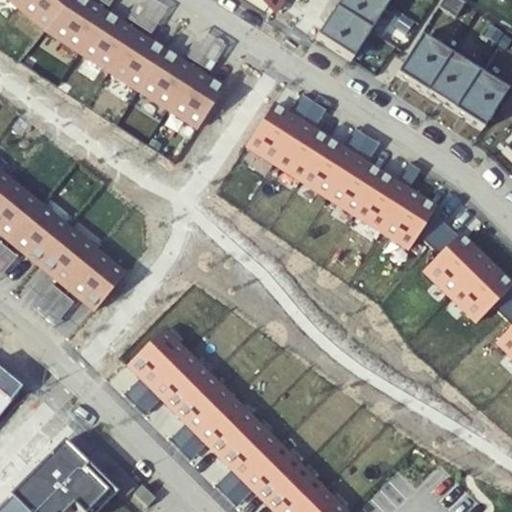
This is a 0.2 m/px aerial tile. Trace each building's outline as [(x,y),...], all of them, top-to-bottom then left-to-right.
[(6,0),(17,9),(24,0),(6,0)] [(24,0),(17,9),(44,32),(71,0),(24,0)] [(77,0),(71,0),(44,32),(78,54),(102,16),(77,0)] [(95,0),(95,1),(107,9),(112,0),(95,0)] [(137,28),(153,2),(149,0),(136,0),(124,20),(137,28)] [(246,0),(270,15),(279,0),(246,0)] [(350,62),(389,0),(339,0),(315,39),(350,62)] [(443,0),(438,8),(454,19),(463,5),(456,0),(443,0)] [(137,28),(149,36),(166,10),(153,2),(137,28)] [(102,16),(78,54),(108,73),(132,35),(102,16)] [(183,58),(196,66),(212,40),(200,32),(183,58)] [(132,35),(108,73),(137,92),(162,54),(132,35)] [(418,38),(395,76),(480,132),(504,94),(418,38)] [(225,49),(212,40),(196,66),(209,74),(225,49)] [(162,54),(137,92),(166,111),(191,73),(162,54)] [(191,73),(166,111),(196,130),(221,91),(191,73)] [(270,108),(245,146),(273,164),(311,104),(299,96),(285,118),(270,108)] [(273,164),(299,181),(324,143),(310,134),(324,112),(311,104),(273,164)] [(352,130),(338,152),(351,160),(365,139),(352,130)] [(511,131),(511,132),(511,142),(502,153),(511,162),(511,131)] [(511,142),(511,132),(496,147),(502,153),(511,142)] [(365,139),(351,160),(364,168),(377,147),(365,139)] [(324,143),(299,181),(326,199),(351,160),(338,152),(324,143)] [(364,168),(351,160),(326,199),(353,216),(378,177),(364,168)] [(405,165),(392,186),(404,194),(418,173),(405,165)] [(0,177),(0,196),(9,185),(0,177)] [(392,186),(378,177),(353,216),(380,233),(404,194),(392,186)] [(9,185),(0,196),(0,235),(9,243),(38,208),(9,185)] [(432,212),(404,194),(380,233),(408,251),(415,238),(430,216),(432,212)] [(38,208),(9,243),(37,266),(66,231),(38,208)] [(430,216),(415,238),(428,246),(442,228),(430,216)] [(442,228),(428,246),(438,256),(455,239),(442,228)] [(66,231),(37,266),(65,289),(94,254),(66,231)] [(438,256),(423,272),(449,298),(482,265),(456,239),(455,239),(438,256)] [(4,249),(0,253),(0,276),(15,258),(4,249)] [(94,254),(65,289),(93,312),(122,277),(94,254)] [(482,265),(449,298),(475,324),(491,308),(508,291),(509,290),(482,265)] [(30,309),(41,318),(60,295),(49,286),(30,309)] [(511,295),(508,291),(491,308),(501,318),(511,306),(511,295)] [(72,304),(60,295),(41,318),(53,328),(72,304)] [(511,326),(511,306),(501,318),(511,328),(511,326)] [(511,326),(511,328),(495,344),(511,360),(511,326)] [(183,357),(160,334),(127,366),(140,379),(122,397),(133,407),(183,357)] [(183,357),(133,407),(143,418),(161,400),(173,412),(205,379),(183,357)] [(0,414),(20,390),(0,374),(0,414)] [(228,402),(205,379),(173,412),(195,434),(228,402)] [(236,410),(228,402),(195,434),(219,457),(251,425),(236,410)] [(167,441),(177,452),(195,434),(185,423),(167,441)] [(219,457),(242,481),(274,448),(251,425),(219,457)] [(195,434),(177,452),(188,463),(206,445),(195,434)] [(60,443),(5,498),(18,511),(86,511),(104,494),(81,471),(85,468),(60,443)] [(274,448),(242,481),(264,503),(297,471),(274,448)] [(104,494),(86,511),(97,511),(113,496),(85,468),(81,471),(104,494)] [(213,488),(224,499),(242,481),(231,470),(213,488)] [(300,511),(319,493),(297,471),(264,503),(273,511),(300,511)] [(224,499),(234,509),(252,491),(242,481),(224,499)] [(154,502),(140,488),(132,496),(146,509),(154,502)] [(337,511),(319,493),(300,511),(337,511)] [(0,511),(18,511),(5,498),(0,502),(0,511)]
